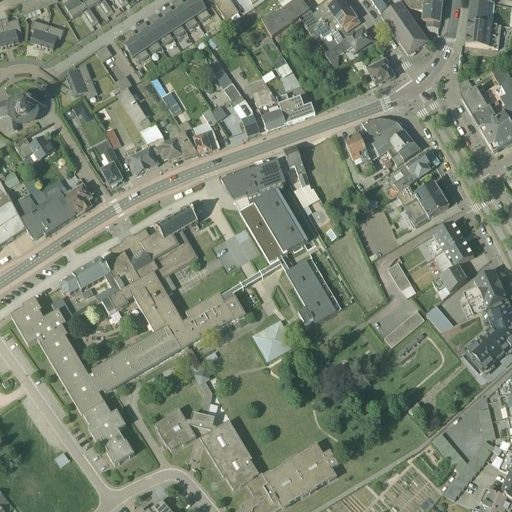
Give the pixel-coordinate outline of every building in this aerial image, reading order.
[(35,0),(18,7),(25,22),(40,16),(39,12),(58,4),(55,0),(35,0)] [(75,0),(76,0),(64,7),(68,16),(69,15),(72,21),(82,16),(92,30),(98,26),(89,12),(82,0),(75,0)] [(82,0),(89,12),(97,7),(106,20),(113,16),(105,3),(102,0),(82,0)] [(102,0),(105,3),(109,0),(114,0),(121,10),(128,6),(123,0),(102,0)] [(210,18),(198,0),(195,0),(185,7),(194,20),(196,19),(200,24),(210,18)] [(237,15),(227,0),(214,0),(212,2),(226,22),(237,15)] [(299,21),(310,13),(300,0),(296,0),(260,26),(271,40),(299,21)] [(349,11),(341,0),(331,0),(316,10),(315,9),(310,13),(299,21),(311,37),(349,11)] [(300,0),(310,13),(315,9),(320,6),(315,0),(300,0)] [(368,0),(381,18),(401,6),(402,2),(405,0),(368,0)] [(494,6),(471,1),(468,24),(492,27),(494,6)] [(438,30),(441,6),(402,2),(410,12),(421,14),(420,22),(425,23),(425,29),(438,30)] [(401,6),(381,18),(407,58),(428,44),(401,6)] [(194,20),(185,7),(173,15),(182,28),(184,27),(188,32),(198,26),(194,20)] [(182,28),(173,15),(169,10),(163,14),(167,19),(161,23),(170,36),(172,35),(176,41),(186,34),(182,28)] [(359,26),(349,11),(311,37),(314,43),(329,34),(338,46),(349,39),(347,34),(359,26)] [(170,36),(161,23),(157,17),(151,21),(155,27),(149,31),(158,45),(160,43),(164,49),(174,42),(170,36)] [(13,46),(18,45),(16,38),(21,37),(18,22),(8,24),(7,21),(0,22),(7,48),(7,50),(13,48),(13,46)] [(35,49),(40,50),(41,49),(48,28),(40,26),(40,25),(32,23),(30,30),(31,30),(30,33),(34,34),(31,45),(35,47),(35,49)] [(492,27),(468,24),(465,47),(497,52),(501,28),(492,27)] [(158,45),(149,31),(145,25),(139,30),(143,35),(137,39),(145,52),(147,51),(152,57),(162,50),(158,45)] [(60,42),(63,32),(57,30),(56,31),(48,28),(41,49),(42,49),(42,51),(47,53),(48,50),(50,50),(50,52),(52,52),(56,41),(60,42)] [(145,52),(137,39),(133,34),(127,38),(131,44),(125,48),(133,60),(136,59),(140,65),(150,59),(145,52)] [(351,50),(355,54),(371,44),(363,34),(355,39),(353,36),(349,39),(338,46),(323,57),(326,62),(335,57),(338,58),(351,50)] [(101,66),(112,58),(105,49),(95,56),(101,66)] [(282,80),(293,73),(284,59),(273,66),(282,80)] [(392,80),(384,64),(378,68),(374,61),(363,67),(376,89),(392,80)] [(503,118),(511,131),(511,82),(503,68),(490,74),(499,88),(505,100),(498,106),(503,118)] [(64,79),(68,90),(90,82),(85,69),(76,72),(77,74),(64,79)] [(490,86),(495,84),(489,72),(475,79),(479,86),(488,82),(490,86)] [(272,74),(261,81),(265,87),(276,81),(272,74)] [(116,84),(121,91),(130,85),(125,78),(116,84)] [(156,80),(150,83),(173,120),(181,114),(169,95),(166,97),(156,80)] [(97,99),(90,82),(68,90),(72,101),(84,96),(86,103),(97,99)] [(459,86),(462,101),(473,120),(498,106),(505,100),(499,88),(484,95),(480,90),(474,92),(469,83),(459,86)] [(240,98),(231,87),(223,93),(232,104),(240,98)] [(259,137),(285,128),(280,112),(277,105),(267,90),(252,97),(258,112),(251,115),(259,137)] [(146,146),(154,161),(160,158),(163,163),(167,161),(168,165),(183,158),(176,141),(165,145),(154,126),(152,128),(147,122),(150,119),(136,98),(132,99),(127,93),(116,98),(118,101),(123,110),(146,146)] [(286,96),(277,99),(279,105),(288,102),(286,96)] [(13,102),(0,105),(0,119),(4,118),(6,124),(8,136),(18,133),(17,128),(20,129),(28,129),(33,125),(37,122),(39,113),(36,105),(33,101),(26,98),(18,98),(13,102)] [(280,112),(285,128),(314,117),(308,101),(280,112)] [(83,103),(71,109),(77,119),(82,116),(86,123),(93,119),(83,103)] [(247,141),(259,137),(251,115),(245,104),(238,109),(247,121),(240,124),(247,141)] [(498,106),(473,120),(480,131),(503,118),(498,106)] [(101,123),(109,118),(104,109),(95,114),(101,123)] [(195,147),(200,158),(219,152),(213,133),(210,129),(217,124),(209,112),(202,116),(208,125),(191,131),(186,124),(179,128),(183,136),(192,147),(195,147)] [(511,131),(503,118),(480,131),(495,156),(511,145),(511,131)] [(359,140),(364,149),(395,128),(388,125),(382,125),(377,125),(370,126),(362,128),(367,136),(359,140)] [(412,147),(405,136),(402,132),(395,128),(364,149),(369,160),(377,155),(378,159),(386,154),(391,161),(412,147)] [(105,135),(114,149),(121,145),(112,131),(105,135)] [(183,158),(184,160),(197,157),(192,147),(183,136),(176,141),(183,158)] [(348,141),(345,147),(358,176),(365,178),(374,173),(369,160),(364,149),(359,140),(358,136),(348,141)] [(37,164),(53,154),(49,146),(47,147),(42,140),(30,147),(25,140),(13,146),(22,161),(31,155),(37,164)] [(110,190),(123,183),(118,174),(122,172),(108,144),(95,150),(99,157),(103,155),(109,168),(101,173),(110,190)] [(158,168),(154,161),(146,146),(125,156),(127,160),(136,180),(158,168)] [(418,154),(412,147),(391,161),(397,169),(418,154)] [(304,171),(296,151),(283,155),(289,172),(294,170),(301,190),(294,195),(307,218),(312,216),(308,209),(318,202),(311,193),(304,171)] [(403,179),(395,184),(396,185),(393,188),(399,195),(408,188),(433,170),(432,171),(429,167),(427,164),(422,157),(399,173),(399,174),(403,179)] [(390,160),(384,164),(387,170),(394,166),(390,160)] [(280,259),(302,248),(310,243),(279,190),(285,188),(276,165),(222,185),(230,199),(268,266),(280,259)] [(403,179),(399,174),(391,180),(394,185),(395,184),(403,179)] [(19,185),(14,175),(1,180),(6,191),(19,185)] [(394,192),(385,179),(378,184),(386,197),(394,192)] [(43,236),(45,239),(76,219),(60,196),(46,204),(42,195),(33,180),(22,186),(29,198),(12,207),(26,234),(32,242),(43,236)] [(76,219),(91,209),(87,204),(91,201),(82,188),(71,196),(70,194),(67,196),(59,184),(42,195),(46,204),(60,196),(76,219)] [(0,250),(26,234),(12,207),(0,185),(0,250)] [(408,188),(399,195),(396,197),(402,207),(401,208),(410,223),(410,222),(414,229),(427,220),(428,222),(448,210),(442,200),(440,196),(439,196),(433,186),(414,198),(408,188)] [(112,277),(104,281),(112,294),(95,304),(98,309),(101,308),(108,320),(116,315),(129,308),(132,296),(155,337),(92,374),(57,316),(44,323),(39,315),(41,314),(35,304),(23,311),(24,313),(12,321),(30,350),(37,346),(88,432),(86,433),(97,450),(100,448),(115,471),(135,459),(120,435),(126,431),(116,415),(110,419),(103,407),(98,398),(103,395),(106,399),(186,351),(233,323),(236,327),(240,325),(247,320),(235,301),(224,307),(218,297),(184,315),(188,321),(181,326),(166,299),(158,284),(197,261),(182,236),(198,227),(190,213),(149,237),(147,233),(111,254),(116,261),(106,267),(112,277)] [(462,244),(452,227),(432,238),(427,246),(434,261),(462,244)] [(335,228),(325,235),(331,243),(341,236),(335,228)] [(473,260),(462,244),(434,261),(444,278),(473,260)] [(338,313),(307,260),(284,273),(306,309),(296,314),(296,315),(303,327),(313,322),(315,326),(337,314),(338,313)] [(112,277),(106,267),(103,262),(63,285),(62,292),(64,297),(71,301),(104,281),(112,277)] [(412,290),(398,268),(388,274),(403,296),(412,290)] [(466,282),(458,270),(432,286),(438,295),(445,291),(449,297),(466,282)] [(484,314),(507,304),(494,274),(473,283),(476,290),(463,295),(473,319),(484,314)] [(464,352),(485,371),(511,347),(511,317),(507,304),(484,314),(488,325),(489,325),(490,329),(484,335),(487,338),(476,348),(473,344),(464,352)] [(453,330),(437,310),(428,318),(442,334),(453,330)] [(392,351),(425,324),(417,315),(385,342),(392,351)] [(281,323),(253,338),(268,365),(296,350),(281,323)] [(511,376),(499,387),(499,390),(496,391),(500,410),(505,432),(507,441),(506,444),(502,443),(499,449),(506,453),(498,472),(508,476),(501,491),(490,487),(488,493),(511,503),(511,376)] [(477,413),(483,442),(494,440),(488,411),(477,413)] [(179,413),(154,429),(170,456),(198,440),(222,480),(225,479),(234,495),(245,488),(257,509),(254,511),(253,511),(283,511),(313,495),(337,481),(333,473),(339,469),(330,454),(324,457),(317,446),(263,478),(232,424),(217,432),(213,430),(215,421),(203,419),(193,416),(191,425),(187,425),(179,413)] [(431,442),(459,475),(441,497),(454,503),(485,462),(475,456),(467,464),(441,434),(431,442)] [(493,449),(483,443),(475,456),(485,462),(491,452),(498,456),(501,451),(494,448),(493,449)] [(60,469),(69,463),(63,454),(54,460),(60,469)] [(510,511),(511,509),(511,504),(485,491),(479,504),(482,506),(481,509),(479,511),(510,511)] [(168,511),(161,503),(150,511),(141,511),(140,511),(138,511),(168,511)]
